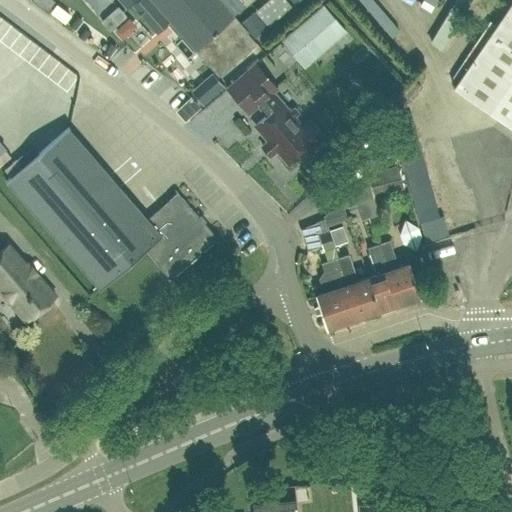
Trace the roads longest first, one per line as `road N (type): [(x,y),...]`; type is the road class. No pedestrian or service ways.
road 1 (unclassified): [(291,284),(278,235),(221,164),(17,0)]
road 2 (residential): [(0,494),(69,455),(201,317),(291,284)]
road 3 (tertiary): [(103,479),(318,389)]
road 4 (tertiary): [(318,389),(386,364),(511,340)]
road 5 (residential): [(427,306),(310,346)]
